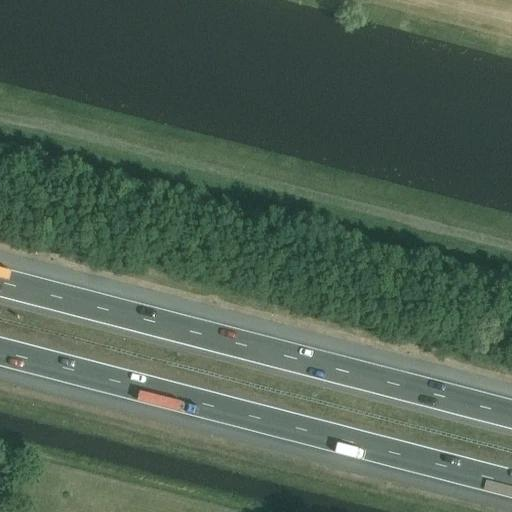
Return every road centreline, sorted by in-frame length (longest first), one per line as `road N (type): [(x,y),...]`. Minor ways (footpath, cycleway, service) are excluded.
road 1 (motorway): [(511,411),(0,279)]
road 2 (motorway): [(0,352),(511,484)]
